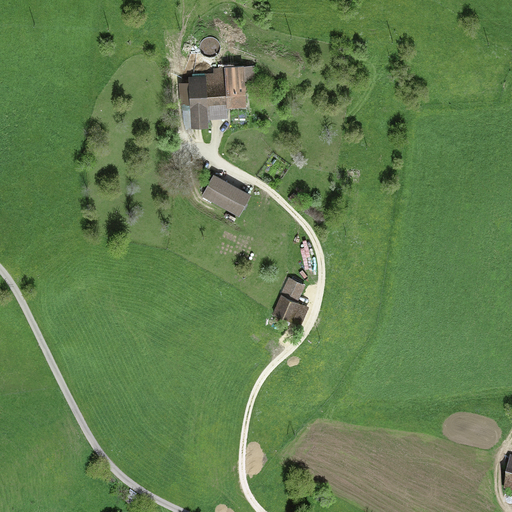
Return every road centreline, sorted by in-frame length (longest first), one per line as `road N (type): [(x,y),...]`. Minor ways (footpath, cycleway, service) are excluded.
road 1 (track): [(261,511),(242,471),(248,413),(261,378),(313,317),(320,252),(287,205),(206,157),(196,140)]
road 2 (unclassified): [(0,268),(103,457),(182,511)]
